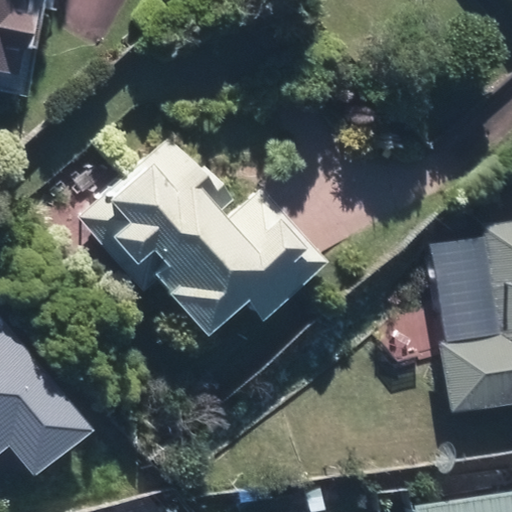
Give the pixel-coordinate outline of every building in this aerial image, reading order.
[(18,0),(0,0),(0,84),(2,84),(18,0)] [(511,0),(497,0),(508,12),(511,8),(511,0)] [(148,158),(64,224),(101,271),(111,263),(136,296),(131,300),(164,342),(213,304),(230,324),(303,267),(244,192),(202,225),(148,158)] [(419,348),(430,415),(511,402),(511,227),(466,234),(467,242),(414,250),(429,346),(419,348)] [(511,511),(511,494),(388,511),(511,511)]
